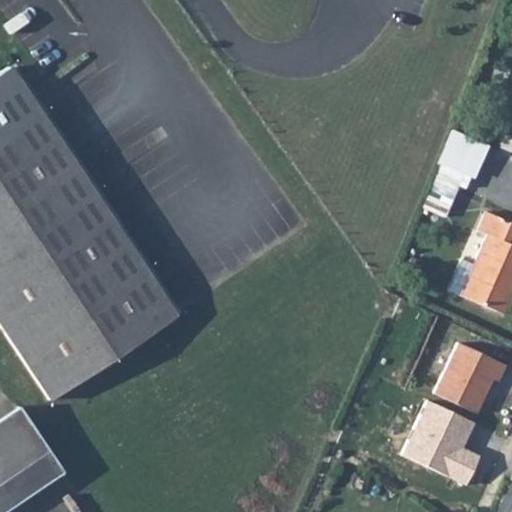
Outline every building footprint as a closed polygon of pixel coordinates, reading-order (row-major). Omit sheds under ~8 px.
[(173,320),(5,71),(0,74),(0,330),(48,403),(173,320)] [(428,208),(451,214),(459,186),(474,190),(488,142),(450,131),(428,208)] [(511,222),(482,210),(473,228),(483,233),(458,293),(496,310),(510,278),(511,279),(511,222)] [(455,339),(431,389),(473,409),(489,375),(495,377),(502,362),(455,339)] [(476,456),(459,448),(472,420),(425,399),(400,454),(463,483),(476,456)] [(0,422),(0,510),(61,470),(17,412),(0,422)]
